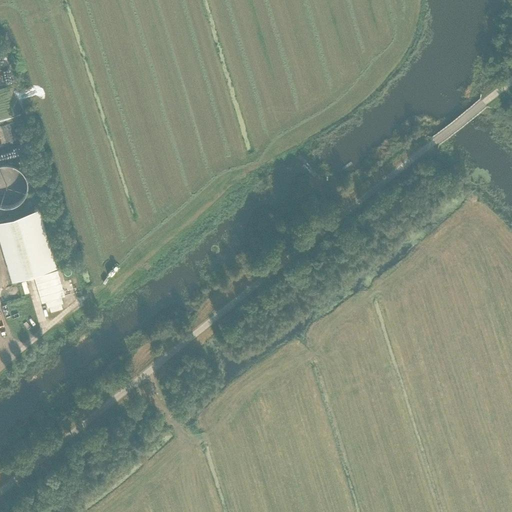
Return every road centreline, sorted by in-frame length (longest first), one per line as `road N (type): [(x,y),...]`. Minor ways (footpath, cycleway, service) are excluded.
road 1 (unclassified): [(0,494),(511,81)]
road 2 (track): [(275,146),(7,362),(0,329)]
